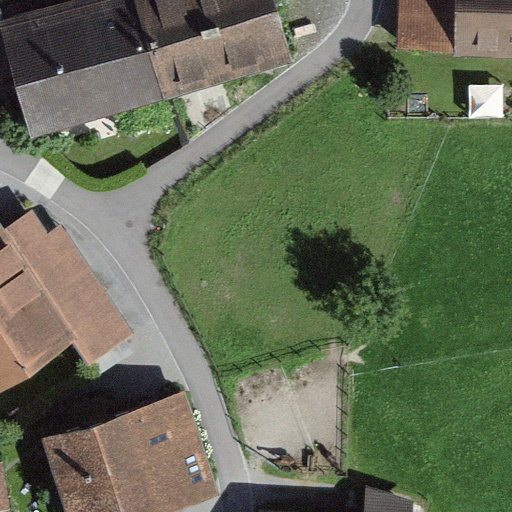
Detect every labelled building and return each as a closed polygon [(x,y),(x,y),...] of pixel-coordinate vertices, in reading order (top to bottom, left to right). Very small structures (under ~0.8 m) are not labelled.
[(273,0),(79,0),(0,20),(0,25),(25,125),(289,58),(273,0)] [(511,58),(511,0),(395,0),(391,51),(511,58)] [(0,394),(101,325),(0,179),(0,394)] [(63,511),(160,511),(217,493),(181,386),(33,433),(63,511)] [(361,511),(433,511),(365,487),(361,511)]
